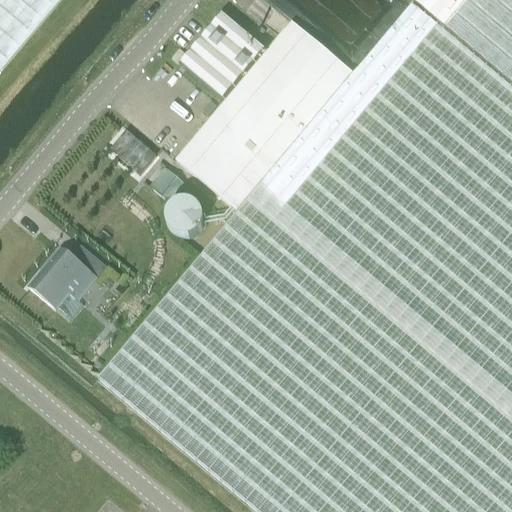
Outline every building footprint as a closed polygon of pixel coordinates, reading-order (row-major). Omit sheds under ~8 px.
[(0,0),(0,73),(61,0),(0,0)] [(511,0),(418,0),(414,6),(511,88),(511,0)] [(353,79),(237,216),(98,382),(253,511),(511,511),(511,93),(411,9),(353,79)] [(176,165),(237,216),(353,79),(291,27),(176,165)] [(222,27),(183,73),(221,105),(260,58),(222,27)] [(167,174),(152,192),(168,206),(184,188),(167,174)] [(61,252),(28,291),(55,314),(56,313),(68,323),(68,324),(77,332),(78,331),(69,323),(81,308),(90,316),(91,315),(82,307),(81,308),(75,302),(94,281),(97,284),(107,272),(81,249),(71,261),(61,252)]
